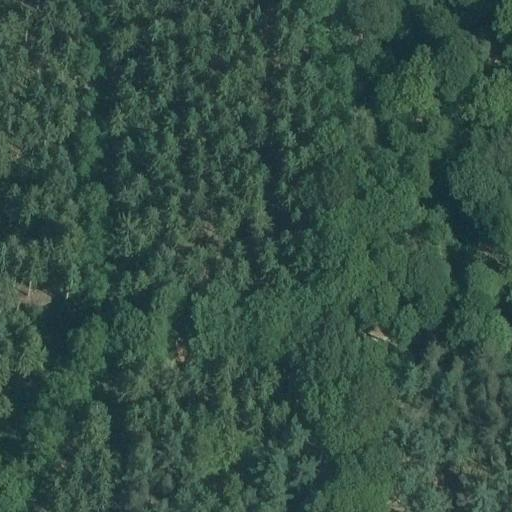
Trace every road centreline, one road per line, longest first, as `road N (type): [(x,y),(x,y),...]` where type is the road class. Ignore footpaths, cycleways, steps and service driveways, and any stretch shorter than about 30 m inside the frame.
road 1 (track): [(89,0),(105,351),(59,412),(15,511)]
road 2 (track): [(348,511),(326,0)]
road 3 (track): [(341,337),(123,342),(105,351)]
road 4 (track): [(341,337),(511,335)]
